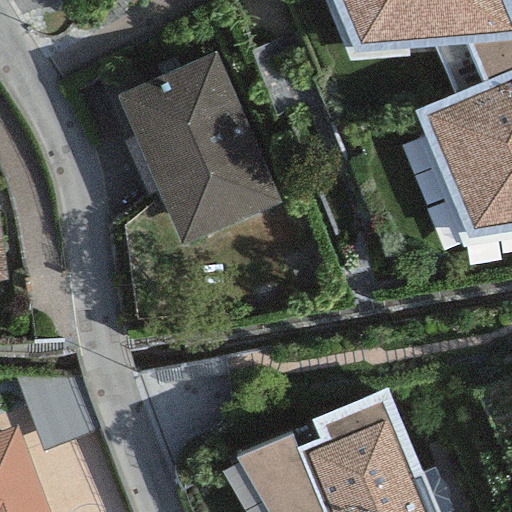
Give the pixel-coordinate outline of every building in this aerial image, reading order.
[(511,14),(506,0),(335,0),(355,50),(434,42),(457,99),(421,114),(473,233),(511,227),(511,14)] [(206,62),(87,106),(147,268),(266,224),(206,62)] [(0,168),(0,262),(43,238),(0,168)] [(449,511),(391,387),(272,442),(304,511),(449,511)] [(47,511),(8,427),(0,431),(0,511),(47,511)]
